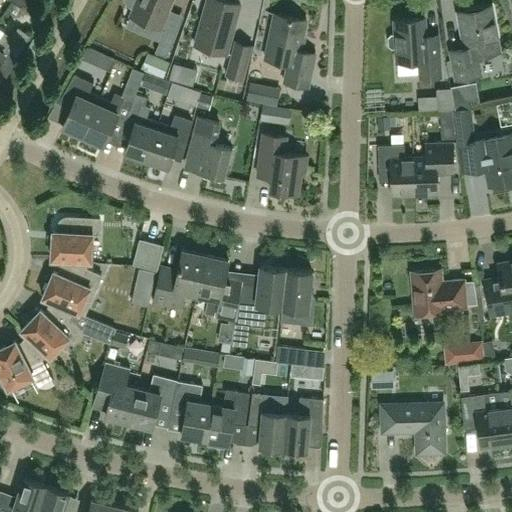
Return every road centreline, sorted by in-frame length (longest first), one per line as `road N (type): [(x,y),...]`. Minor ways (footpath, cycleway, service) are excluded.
road 1 (residential): [(348,233),(170,206),(1,139)]
road 2 (residential): [(0,419),(125,461),(337,495)]
road 3 (residential): [(337,495),(348,233)]
road 4 (residential): [(348,233),(357,0)]
road 5 (residential): [(337,495),(511,488)]
road 6 (residential): [(511,219),(348,233)]
